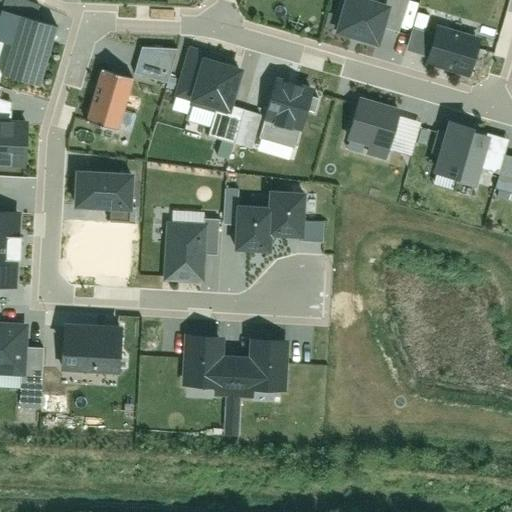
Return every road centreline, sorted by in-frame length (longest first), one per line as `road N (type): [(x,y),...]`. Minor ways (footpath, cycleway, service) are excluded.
road 1 (residential): [(211,28),(87,16),(47,166),(44,298),(313,306)]
road 2 (residential): [(495,107),(211,28)]
